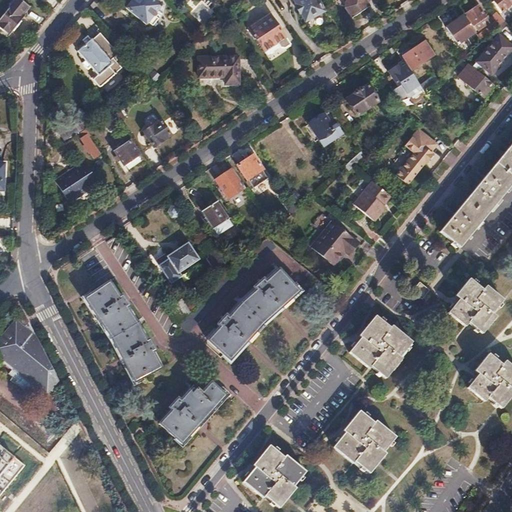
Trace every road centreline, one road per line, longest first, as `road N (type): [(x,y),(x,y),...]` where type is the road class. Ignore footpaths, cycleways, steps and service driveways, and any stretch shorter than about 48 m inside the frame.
road 1 (residential): [(181,511),(511,107)]
road 2 (residential): [(31,269),(433,0)]
road 3 (residential): [(31,269),(151,511)]
road 4 (residential): [(29,72),(31,269)]
